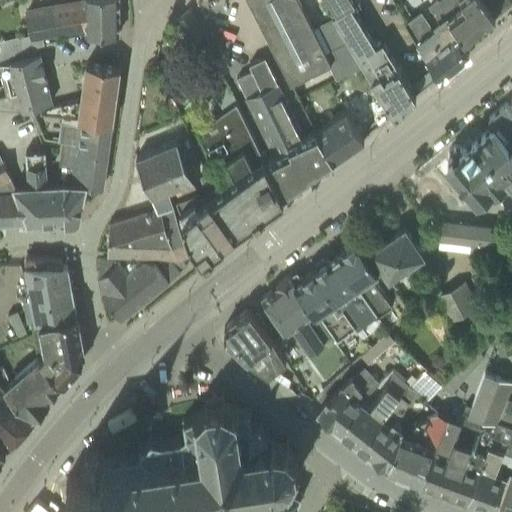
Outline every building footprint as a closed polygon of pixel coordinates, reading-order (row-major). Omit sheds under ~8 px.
[(119,33),(119,13),(118,0),(85,0),(85,1),(27,12),(32,36),(86,26),(86,34),(119,33)] [(331,62),(299,0),(249,0),(291,83),(331,62)] [(364,65),(394,113),(394,114),(416,96),(357,0),(324,0),(349,41),(364,65)] [(421,10),(405,21),(417,41),(432,61),(441,75),(468,52),(470,44),(466,39),(438,0),(435,0),(429,4),(430,6),(423,12),(421,10)] [(511,0),(438,0),(466,39),(511,2),(511,0)] [(205,35),(191,8),(177,19),(188,43),(205,35)] [(24,36),(29,56),(40,53),(38,45),(45,44),(43,34),(32,36),(32,34),(24,36)] [(364,65),(349,41),(330,50),(338,66),(339,65),(344,75),(364,65)] [(0,75),(1,75),(6,95),(0,96),(0,108),(8,110),(8,111),(31,113),(29,107),(52,101),(40,53),(29,56),(3,62),(0,62),(0,75)] [(302,131),(267,61),(264,56),(250,63),(252,69),(253,68),(308,179),(335,159),(315,130),(304,134),(303,135),(301,131),(302,131)] [(112,121),(119,67),(86,63),(81,97),(41,108),(42,113),(79,116),(112,121)] [(338,66),(331,69),(336,79),(344,75),(339,65),(338,66)] [(266,157),(286,195),(308,179),(253,68),(252,69),(237,76),(276,153),(266,157)] [(210,120),(258,215),(286,195),(266,157),(237,99),(210,120)] [(488,184),(506,204),(511,198),(511,109),(505,102),(489,116),(489,123),(492,126),(465,148),(464,146),(462,147),(461,146),(455,146),(448,151),(448,158),(449,159),(447,160),(476,194),(478,193),(488,184)] [(364,139),(364,138),(346,108),(315,130),(335,159),(364,139)] [(107,153),(112,121),(79,116),(77,125),(61,123),(58,141),(71,143),(71,140),(77,141),(78,136),(89,137),(88,150),(107,153)] [(230,235),(258,215),(210,120),(198,130),(221,173),(217,175),(221,183),(218,184),(221,187),(205,198),(230,235)] [(78,184),(85,185),(103,187),(107,153),(88,150),(89,137),(78,136),(77,141),(71,140),(71,143),(68,165),(80,167),(78,184)] [(178,140),(136,157),(158,207),(158,209),(174,202),(170,187),(175,185),(178,194),(197,187),(193,178),(195,177),(178,140)] [(0,222),(72,218),(79,212),(85,185),(78,184),(80,167),(68,165),(67,165),(65,181),(47,182),(45,150),(26,151),(28,183),(15,184),(4,160),(0,151),(0,222)] [(207,172),(201,175),(207,186),(213,184),(207,172)] [(196,251),(196,252),(198,257),(202,254),(203,254),(230,235),(205,198),(199,189),(178,197),(185,217),(196,251)] [(129,216),(110,222),(109,222),(108,254),(142,256),(179,257),(196,251),(185,217),(179,219),(174,202),(158,209),(158,207),(129,216)] [(511,226),(438,218),(435,241),(509,249),(511,226)] [(424,253),(405,226),(370,250),(389,277),(402,268),(406,273),(417,266),(414,260),(424,253)] [(343,249),(336,254),(378,315),(392,305),(371,275),(378,270),(357,240),(356,240),(355,241),(350,240),(345,243),(344,249),(343,249)] [(315,269),(355,326),(357,329),(378,315),(336,254),(328,259),(328,260),(323,258),(317,262),(316,268),(315,269)] [(30,263),(26,263),(32,297),(72,289),(68,265),(63,265),(62,258),(29,256),(30,263)] [(121,319),(187,265),(183,261),(174,264),(174,263),(152,262),(133,259),(137,267),(127,274),(118,262),(115,263),(114,259),(102,258),(98,276),(101,295),(121,319)] [(302,277),(297,269),(290,274),(289,275),(314,310),(316,313),(318,312),(337,339),(355,326),(315,269),(313,270),(307,272),(302,277)] [(324,342),(306,317),(314,310),(289,275),(275,285),(276,286),(262,297),(288,330),(293,326),(311,351),(324,342)] [(437,290),(447,317),(478,305),(468,279),(437,290)] [(77,317),(72,289),(32,297),(36,324),(77,317)] [(246,358),(269,374),(286,360),(273,338),(248,307),(224,326),(225,337),(246,358)] [(21,312),(9,314),(13,334),(24,332),(21,312)] [(84,353),(77,317),(36,324),(32,325),(38,354),(37,355),(38,360),(45,359),(64,382),(81,363),(84,353)] [(387,331),(370,346),(361,354),(368,363),(395,340),(387,331)] [(474,348),(467,355),(476,363),(483,356),(474,348)] [(3,368),(0,368),(0,384),(33,415),(35,414),(35,413),(50,400),(47,396),(64,382),(45,359),(38,360),(37,355),(4,384),(2,380),(8,377),(3,368)] [(467,355),(460,363),(469,371),(476,363),(467,355)] [(460,363),(453,371),(461,379),(469,371),(460,363)] [(318,411),(338,427),(360,399),(380,382),(365,365),(353,375),(337,390),(328,401),(326,400),(318,411)] [(453,371),(446,378),(454,386),(461,379),(453,371)] [(496,424),(497,421),(511,382),(484,371),(480,382),(468,414),(496,424)] [(446,378),(439,386),(447,394),(454,386),(446,378)] [(0,441),(8,449),(38,416),(35,414),(33,415),(0,384),(0,441)] [(417,392),(410,385),(408,384),(399,395),(360,444),(388,466),(402,427),(394,421),(417,392)] [(399,395),(387,385),(369,407),(360,399),(338,427),(360,444),(399,395)] [(292,511),(301,493),(298,492),(298,493),(295,492),(295,479),(291,476),(296,467),(301,468),(301,466),(296,465),(294,455),(299,453),(298,451),(293,453),(287,446),(289,441),(287,440),(284,445),(275,443),(274,438),(271,439),(272,441),(267,436),(269,436),(268,433),(265,434),(260,426),(262,423),(260,421),(258,424),(250,422),(249,411),(251,409),(249,407),(247,409),(238,408),(240,406),(239,404),(235,407),(223,401),(224,396),(222,396),(222,397),(207,399),(206,398),(204,399),(207,404),(198,413),(193,411),(192,413),(195,414),(186,419),(183,417),(182,419),(185,421),(187,432),(181,436),(181,434),(178,434),(179,438),(163,440),(163,436),(160,437),(161,440),(153,438),(152,435),(150,436),(150,439),(143,444),(140,442),(139,444),(141,446),(140,453),(126,455),(125,451),(123,452),(124,456),(104,458),(99,452),(100,449),(98,448),(96,451),(89,453),(86,450),(85,452),(87,454),(84,462),(80,463),(82,475),(67,477),(72,511),(80,511),(85,511),(292,511)] [(511,400),(508,399),(500,421),(511,425),(511,400)] [(468,498),(496,424),(468,414),(463,412),(460,420),(439,411),(429,415),(421,439),(434,444),(420,480),(422,481),(444,489),(468,498)] [(429,415),(414,422),(412,429),(403,428),(402,427),(388,466),(420,480),(434,444),(421,439),(429,415)] [(494,472),(498,461),(511,466),(511,465),(511,426),(497,421),(496,424),(468,498),(492,507),(504,476),(494,472)] [(511,511),(511,476),(500,510),(505,511),(511,511)]
